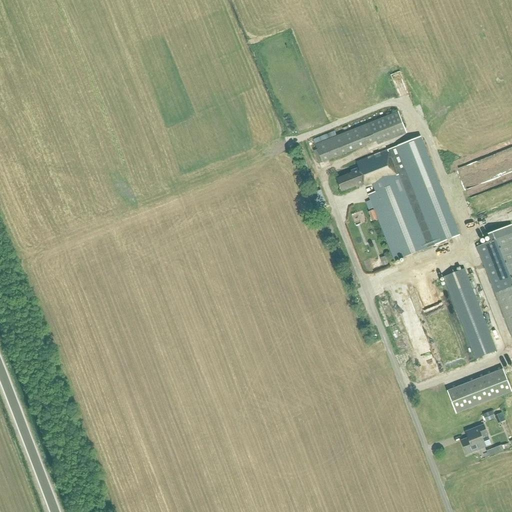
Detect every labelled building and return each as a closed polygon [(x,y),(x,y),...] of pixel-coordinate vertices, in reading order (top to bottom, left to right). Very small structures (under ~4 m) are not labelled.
[(402,74),(391,76),(395,97),(406,94),(402,74)] [(405,129),(398,112),(337,137),(335,131),(313,139),(316,145),(322,162),(405,129)] [(354,171),(355,173),(352,174),(337,180),(342,191),(357,185),(356,183),(363,180),(366,186),(372,184),(375,192),(369,195),(375,209),(386,238),(390,249),(395,261),(402,258),(422,251),(428,248),(432,247),(455,238),(460,236),(421,138),(365,159),(356,163),(359,169),(354,171)] [(502,156),(507,170),(511,167),(511,149),(507,151),(508,154),(502,156)] [(374,210),(368,212),(372,221),(378,219),(374,210)] [(511,227),(511,225),(488,235),(491,242),(477,247),(511,337),(511,227)] [(444,277),(476,359),(496,351),(464,269),(444,277)] [(400,303),(426,377),(434,374),(408,300),(400,303)] [(446,366),(458,362),(447,325),(435,329),(446,366)] [(511,392),(503,369),(447,391),(456,414),(511,392)] [(492,411),(483,415),(486,423),(496,419),(492,411)] [(484,425),(466,432),(468,438),(461,441),(466,454),(486,447),(491,445),(488,435),(484,425)] [(489,459),(503,454),(501,449),(487,453),(489,459)]
